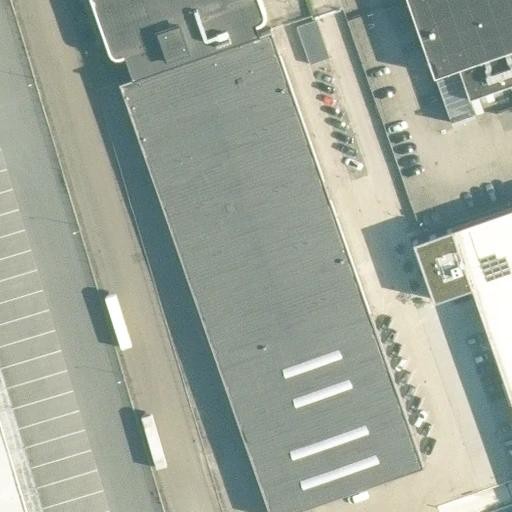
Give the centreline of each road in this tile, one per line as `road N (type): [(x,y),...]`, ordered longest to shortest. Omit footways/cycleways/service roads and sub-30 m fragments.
road 1 (unknown): [(397,351),(375,286),(511,240)]
road 2 (unknown): [(397,351),(430,460),(432,511)]
